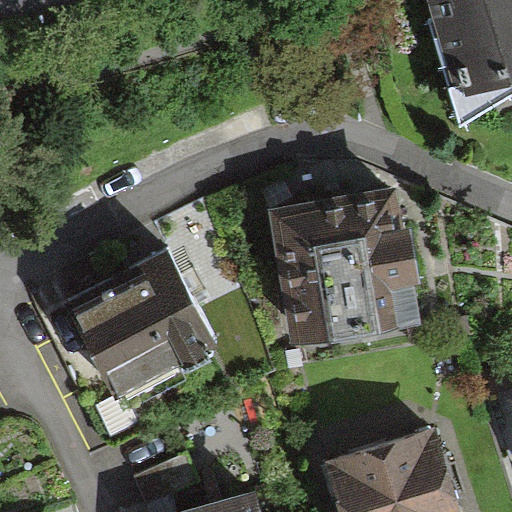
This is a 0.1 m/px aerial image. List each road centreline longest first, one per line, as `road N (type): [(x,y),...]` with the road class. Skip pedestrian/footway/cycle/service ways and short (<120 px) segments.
road 1 (residential): [(511,198),(380,140),(287,133),(0,277)]
road 2 (residential): [(93,511),(80,465),(0,326)]
